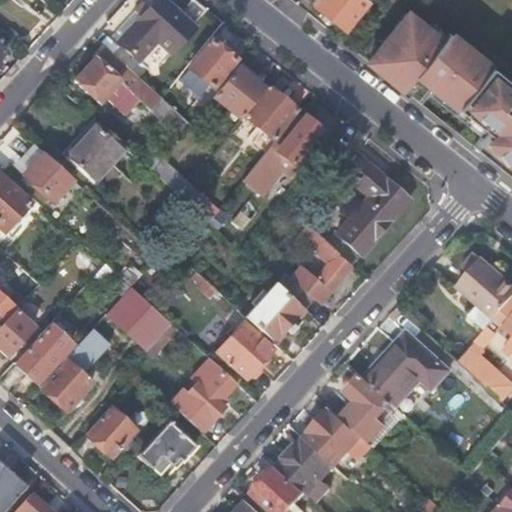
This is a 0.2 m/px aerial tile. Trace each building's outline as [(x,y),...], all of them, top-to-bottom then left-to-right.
[(136,15),(115,41),(136,58),(152,38),(167,50),(190,21),(163,0),(148,0),(144,6),(137,0),(129,9),(136,15)] [(345,28),(368,0),(312,0),(311,2),(345,28)] [(442,39),(407,11),(368,60),(420,101),(432,86),(484,128),(471,142),(511,175),(511,81),(448,30),(442,39)] [(211,38),(188,67),(212,86),(234,58),(221,46),(224,42),(217,37),(214,41),(211,38)] [(160,96),(103,45),(74,78),(98,101),(103,94),(124,113),(138,97),(149,107),(160,96)] [(238,118),(243,113),(263,87),(236,65),(211,97),(238,118)] [(243,113),(274,138),(298,108),(267,83),(263,87),(243,113)] [(159,123),(173,107),(161,96),(160,96),(149,107),(159,123)] [(304,113),(267,161),(288,178),(309,152),(303,147),(320,126),(304,113)] [(125,145),(97,119),(65,155),(93,180),(125,145)] [(42,151),(33,143),(13,165),(23,173),(42,151)] [(42,151),(23,173),(22,174),(52,200),(72,178),(42,151)] [(369,194),(337,232),(361,253),(409,198),(359,153),(343,171),(369,194)] [(179,194),(189,182),(162,158),(153,170),(179,194)] [(0,174),(0,226),(3,230),(4,229),(9,234),(19,222),(14,217),(30,201),(0,174)] [(179,194),(209,221),(218,209),(189,182),(179,194)] [(244,232),(260,207),(247,199),(231,224),(244,232)] [(287,272),(278,283),(305,307),(314,296),(319,300),(331,287),(338,278),(349,265),(337,254),(339,252),(306,221),(297,231),(331,262),(317,278),(303,265),(293,276),(287,272)] [(466,271),(481,255),(472,249),(458,265),(466,271)] [(511,296),(511,281),(481,255),(466,271),(456,282),(495,316),(511,296)] [(210,296),(216,289),(197,271),(193,275),(200,281),(197,285),(210,296)] [(338,278),(331,287),(338,292),(345,284),(338,278)] [(278,283),(276,281),(266,292),(262,289),(252,300),(256,304),(246,315),(247,316),(274,341),(275,342),(306,308),(305,307),(278,283)] [(171,322),(130,285),(105,312),(147,349),(171,322)] [(14,308),(0,296),(0,323),(6,317),(14,308)] [(511,296),(495,316),(511,330),(511,339),(505,347),(511,353),(511,296)] [(14,308),(6,317),(0,323),(0,348),(6,354),(33,325),(14,308)] [(274,341),(247,316),(216,351),(246,377),(248,375),(250,376),(251,375),(252,376),(260,366),(260,364),(259,363),(271,350),(268,347),(274,341)] [(176,326),(171,322),(147,349),(152,354),(176,326)] [(70,344),(48,323),(14,360),(36,381),(70,344)] [(107,342),(91,328),(40,384),(67,408),(91,382),(80,372),(107,342)] [(404,412),(408,416),(450,369),(407,330),(365,377),(404,412)] [(467,349),(473,354),(483,343),(477,337),(467,349)] [(218,370),(221,367),(191,340),(186,346),(203,361),(194,372),(197,376),(193,381),(196,383),(186,395),(181,391),(170,403),(202,430),(224,406),(218,400),(233,383),(218,370)] [(458,359),(485,383),(494,373),(473,354),(467,349),(458,359)] [(363,435),(375,445),(404,412),(365,377),(362,374),(346,391),(358,402),(344,418),(363,435)] [(109,404),(84,432),(110,456),(135,428),(109,404)] [(339,461),(363,435),(344,418),(332,407),(309,433),(339,461)] [(168,420),(138,453),(159,473),(169,462),(174,467),(194,445),(168,420)] [(306,492),(308,494),(335,464),(305,437),(279,467),(306,492)] [(0,510),(11,498),(24,485),(0,463),(0,510)] [(290,511),(289,511),(306,492),(279,467),(254,493),(275,511),(290,511)] [(31,492),(32,491),(24,484),(24,485),(11,498),(19,505),(31,492)] [(17,506),(12,511),(53,511),(31,492),(19,505),(17,506)] [(511,511),(511,492),(494,511),(511,511)] [(261,511),(248,500),(237,511),(261,511)]
